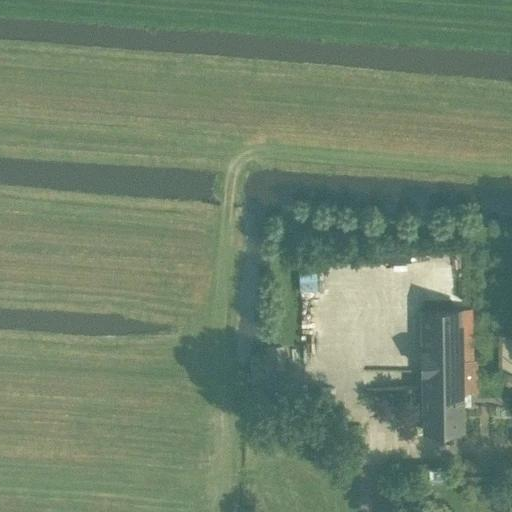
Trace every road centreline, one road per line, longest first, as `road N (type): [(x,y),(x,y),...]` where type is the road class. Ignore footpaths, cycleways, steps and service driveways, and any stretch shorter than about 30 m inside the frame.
road 1 (track): [(211,404),(230,169),(256,151),(511,173)]
road 2 (track): [(0,394),(211,404),(201,511)]
